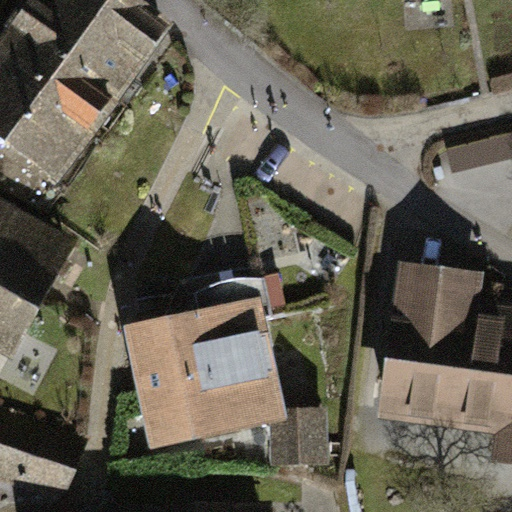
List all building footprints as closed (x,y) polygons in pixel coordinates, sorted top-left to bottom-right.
[(138,0),(30,0),(0,42),(0,140),(63,186),(178,28),(138,0)] [(511,136),(449,152),(456,176),(511,162),(511,136)] [(81,242),(0,199),(0,356),(13,364),(81,242)] [(485,278),(401,268),(382,423),(503,440),(499,466),(511,467),(511,314),(481,310),(485,278)] [(260,301),(127,332),(156,454),(272,428),(288,424),(286,414),(260,301)] [(90,437),(0,408),(0,483),(51,501),(70,492),(90,437)] [(288,424),(272,428),(274,471),(330,471),(329,412),(286,414),(288,424)] [(273,511),(274,505),(197,503),(196,511),(273,511)]
